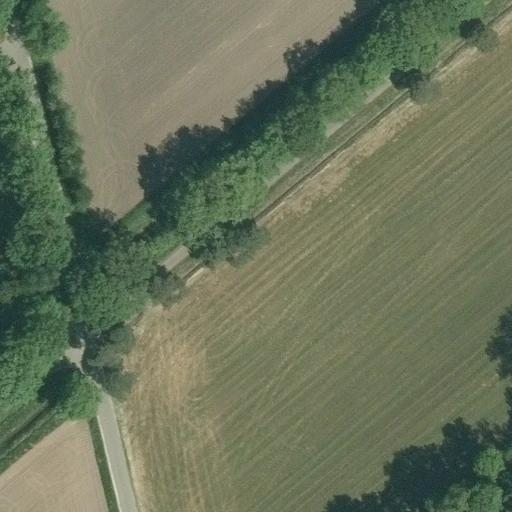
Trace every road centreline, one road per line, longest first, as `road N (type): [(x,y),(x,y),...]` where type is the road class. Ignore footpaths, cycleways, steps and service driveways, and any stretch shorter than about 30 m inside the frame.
road 1 (residential): [(486,0),(85,336)]
road 2 (unclassified): [(12,0),(85,336)]
road 3 (residential): [(85,336),(128,511)]
